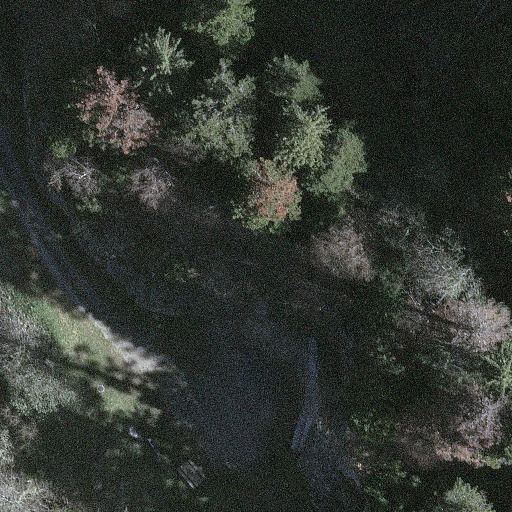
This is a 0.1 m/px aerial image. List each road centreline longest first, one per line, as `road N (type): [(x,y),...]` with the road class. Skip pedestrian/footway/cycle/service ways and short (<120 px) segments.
road 1 (unclassified): [(511,308),(472,261),(398,142),(329,0)]
road 2 (track): [(0,145),(122,377)]
road 3 (track): [(122,377),(244,511)]
